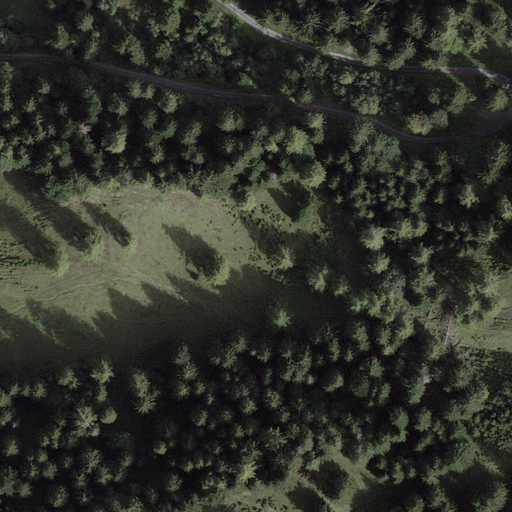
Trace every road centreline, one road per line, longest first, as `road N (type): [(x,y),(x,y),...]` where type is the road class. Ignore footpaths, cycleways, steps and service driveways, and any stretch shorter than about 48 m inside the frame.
road 1 (track): [(511,115),(495,130),(427,141),(320,108),(64,59),(0,55)]
road 2 (track): [(218,0),(297,44),(358,61),(483,72),(511,87)]
